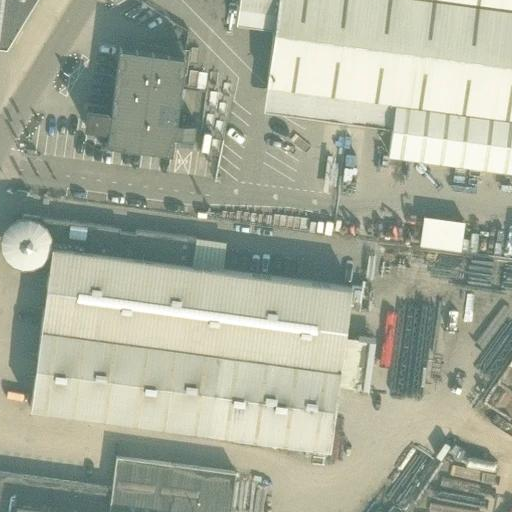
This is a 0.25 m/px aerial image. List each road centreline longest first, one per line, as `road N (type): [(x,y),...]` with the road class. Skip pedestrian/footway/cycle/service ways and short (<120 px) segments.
road 1 (unknown): [(0,162),(511,212)]
road 2 (unclassified): [(0,147),(86,0)]
